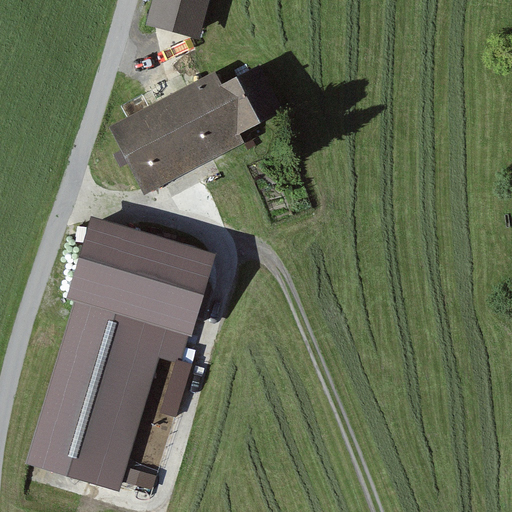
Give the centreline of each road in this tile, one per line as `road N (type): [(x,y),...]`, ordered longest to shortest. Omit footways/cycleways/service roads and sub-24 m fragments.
road 1 (residential): [(129,0),(0,416)]
road 2 (track): [(218,164),(240,175),(378,511)]
